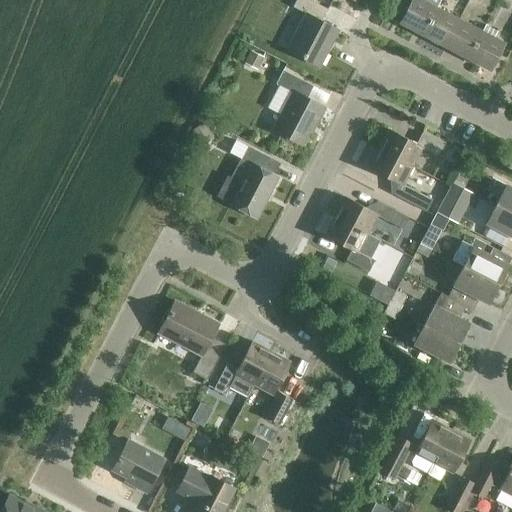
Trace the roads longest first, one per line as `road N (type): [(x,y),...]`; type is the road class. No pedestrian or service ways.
road 1 (residential): [(105,511),(66,492),(59,465),(160,266),(195,256),(253,284)]
road 2 (residential): [(253,284),(275,276),(369,73)]
road 3 (residential): [(369,73),(388,68),(491,122)]
